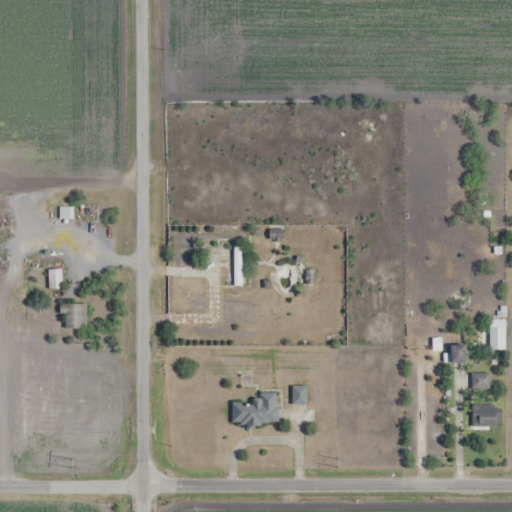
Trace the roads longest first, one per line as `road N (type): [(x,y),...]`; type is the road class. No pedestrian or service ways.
road 1 (residential): [(140,0),(142,511)]
road 2 (residential): [(511,485),(0,486)]
